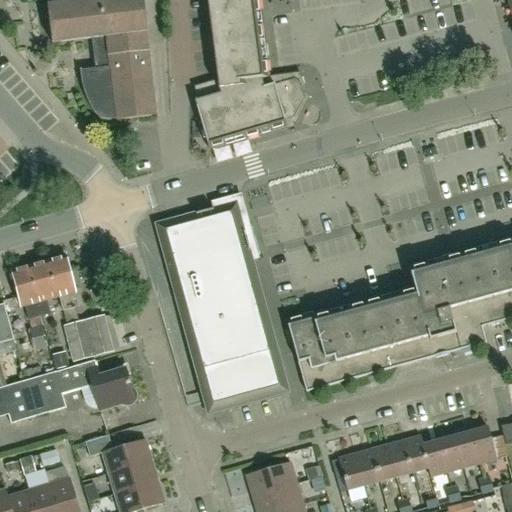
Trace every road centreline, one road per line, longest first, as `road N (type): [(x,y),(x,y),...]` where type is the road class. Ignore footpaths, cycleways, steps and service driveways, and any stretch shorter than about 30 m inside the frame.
road 1 (residential): [(179,187),(509,92)]
road 2 (residential): [(189,456),(511,365)]
road 3 (residential): [(189,456),(113,207)]
road 4 (residential): [(180,0),(179,187)]
road 5 (residential): [(113,207),(97,176),(45,150),(0,103)]
